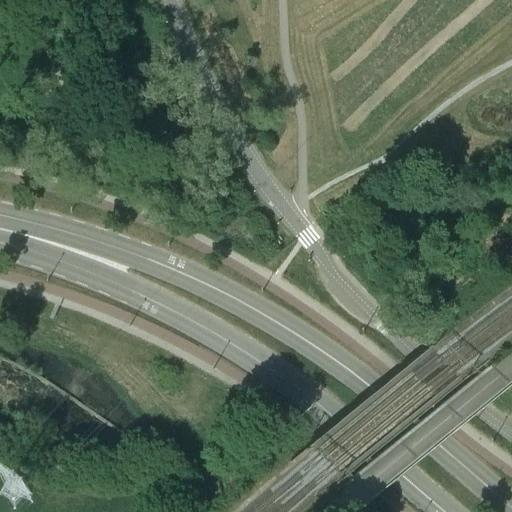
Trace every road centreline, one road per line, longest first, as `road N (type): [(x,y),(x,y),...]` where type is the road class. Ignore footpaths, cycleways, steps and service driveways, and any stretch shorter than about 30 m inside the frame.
road 1 (primary): [(511,504),(299,338),(231,298),(136,254),(0,215)]
road 2 (primary): [(0,243),(85,270),(186,317),(285,381),(454,511)]
road 3 (unclassified): [(419,360),(345,287),(248,161),(171,0)]
road 4 (residential): [(359,486),(502,372)]
road 5 (residential): [(511,436),(419,360)]
